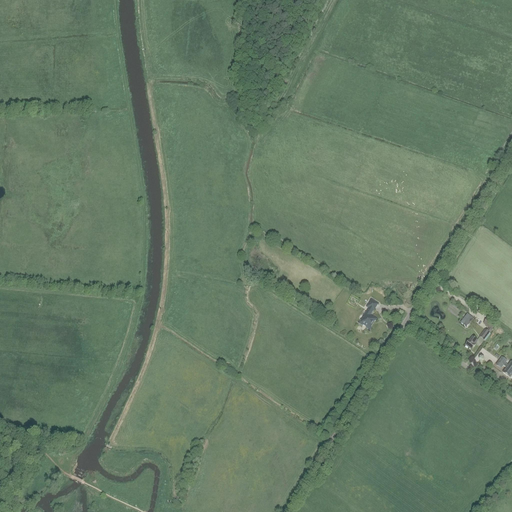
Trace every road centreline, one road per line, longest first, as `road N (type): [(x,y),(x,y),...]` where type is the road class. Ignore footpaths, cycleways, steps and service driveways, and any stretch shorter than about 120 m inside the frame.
road 1 (unclassified): [(287,511),(404,321)]
road 2 (unclassified): [(404,321),(511,148)]
road 3 (unclassified): [(511,400),(404,321)]
